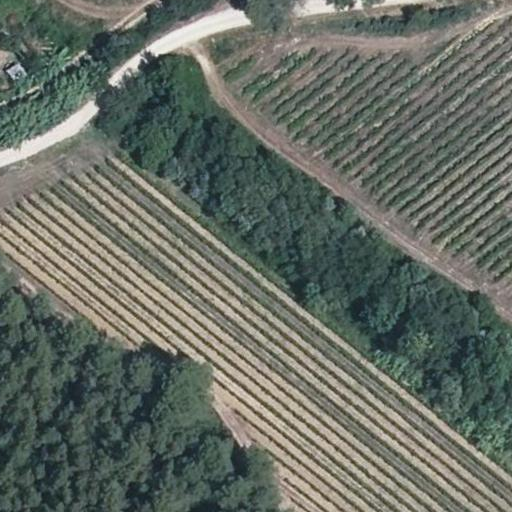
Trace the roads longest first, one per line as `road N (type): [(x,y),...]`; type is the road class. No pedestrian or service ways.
road 1 (track): [(511,324),(419,261),(248,114),(181,42)]
road 2 (track): [(0,162),(89,118),(128,74),(181,42),(223,24),(372,0)]
road 3 (track): [(0,102),(39,84),(158,0)]
